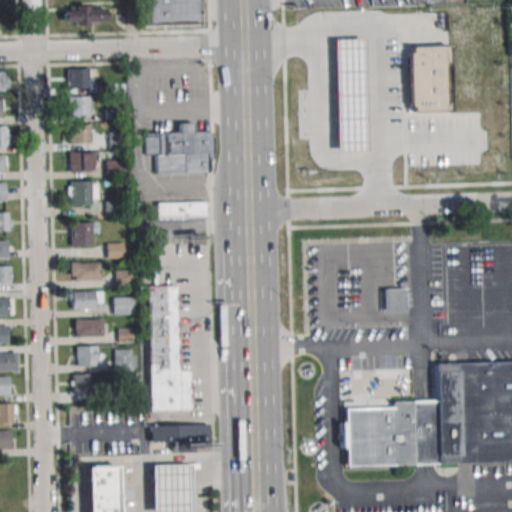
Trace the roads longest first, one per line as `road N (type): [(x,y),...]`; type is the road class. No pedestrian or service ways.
road 1 (residential): [(41,511),(32,50)]
road 2 (residential): [(246,213),(511,204)]
road 3 (residential): [(32,50),(242,46)]
road 4 (primary): [(246,213),(242,46)]
road 5 (primary): [(253,511),(251,365)]
